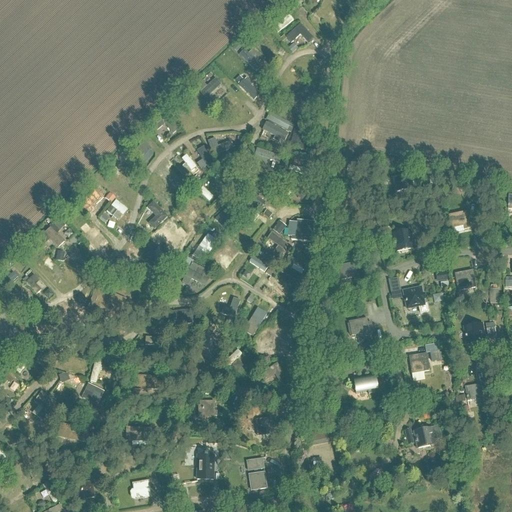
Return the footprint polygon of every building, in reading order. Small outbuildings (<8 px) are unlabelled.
[(314,40),(299,25),(285,39),(290,45),(299,36),(308,45),(314,40)] [(308,88),(290,101),(296,109),(292,113),(298,120),(308,112),(306,108),(317,99),(308,88)] [(179,130),(165,113),(151,125),(157,132),(164,126),(172,135),(179,130)] [(308,153),(310,147),(297,144),(299,133),(294,131),(290,148),(308,153)] [(143,165),(152,156),(142,146),(133,156),(143,165)] [(416,194),(412,175),(392,180),(395,193),(408,190),(409,195),(416,194)] [(453,185),(451,193),(460,196),(463,187),(453,185)] [(188,202),(197,195),(191,186),(181,193),(188,202)] [(105,203),(109,198),(98,188),(94,193),(105,203)] [(115,201),(105,213),(111,218),(116,212),(122,217),(126,211),(115,201)] [(155,231),(167,217),(153,203),(147,209),(155,216),(148,225),(155,231)] [(254,213),(243,227),(247,230),(258,217),(254,213)] [(471,229),(468,213),(448,216),(450,230),(463,228),(464,230),(471,229)] [(436,214),(429,221),(437,228),(444,222),(436,214)] [(290,241),(294,242),(310,244),(313,223),(297,221),(295,238),(291,237),(290,241)] [(51,228),(44,234),(58,249),(64,244),(51,228)] [(414,249),(411,232),(392,236),(395,250),(408,247),(409,250),(414,249)] [(279,259),(288,246),(271,234),(267,240),(277,247),(272,255),(279,259)] [(164,269),(157,263),(159,260),(148,250),(140,258),(158,275),(164,269)] [(298,283),(302,277),(290,271),(295,262),(288,258),(279,273),(298,283)] [(26,263),(21,268),(34,280),(38,276),(26,263)] [(360,281),(357,264),(338,267),(341,281),(354,278),(354,282),(360,281)] [(55,280),(59,276),(49,265),(45,269),(55,280)] [(185,277),(205,288),(211,275),(191,265),(185,277)] [(224,272),(221,277),(228,280),(230,275),(224,272)] [(473,272),(454,275),(457,292),(476,289),(473,272)] [(436,275),(437,284),(448,283),(447,274),(436,275)] [(118,323),(127,301),(96,288),(87,310),(118,323)] [(421,289),(403,292),(406,310),(425,307),(421,289)] [(226,325),(236,331),(247,314),(237,308),(226,325)] [(168,328),(193,325),(191,310),(166,313),(168,328)] [(371,336),(368,319),(348,323),(351,337),(366,334),(366,337),(371,336)] [(487,343),(483,325),(465,328),(467,343),(480,340),(480,344),(487,343)] [(239,334),(240,349),(266,348),(265,332),(239,334)] [(350,352),(343,353),(345,360),(352,359),(350,352)] [(427,355),(408,358),(411,375),(430,372),(427,355)] [(286,378),(276,364),(259,376),(264,383),(274,376),(279,383),(286,378)] [(334,370),(322,372),(324,386),(337,383),(334,370)] [(8,376),(4,380),(10,385),(13,381),(12,380),(14,378),(10,374),(8,376)] [(375,394),(372,377),(352,381),(355,395),(368,392),(369,395),(375,394)] [(147,390),(147,378),(133,378),(133,390),(147,390)] [(147,378),(147,390),(161,391),(161,378),(147,378)] [(487,402),(484,384),(465,388),(468,402),(480,400),(481,403),(487,402)] [(214,419),(214,403),(198,403),(198,418),(207,418),(207,419),(214,419)] [(273,435),(271,420),(255,422),(257,436),(266,435),(266,436),(273,435)] [(72,441),(74,428),(60,426),(58,438),(72,441)] [(435,446),(434,441),(441,439),(438,427),(412,433),(416,450),(435,446)] [(74,428),(72,441),(85,443),(88,431),(74,428)] [(139,449),(140,430),(126,429),(126,442),(132,442),(132,446),(139,447),(139,449)] [(140,430),(139,449),(140,447),(147,447),(147,443),(154,443),(154,431),(140,430)] [(310,443),(333,438),(332,430),(308,435),(310,443)] [(197,457),(197,481),(213,481),(213,457),(206,457),(206,456),(204,456),(204,457),(197,457)] [(266,490),(264,474),(249,476),(251,491),(260,489),(260,490),(266,490)] [(94,498),(91,483),(76,486),(78,500),(87,498),(88,499),(94,498)] [(151,498),(148,483),(133,485),(135,499),(144,498),(144,499),(151,498)]
